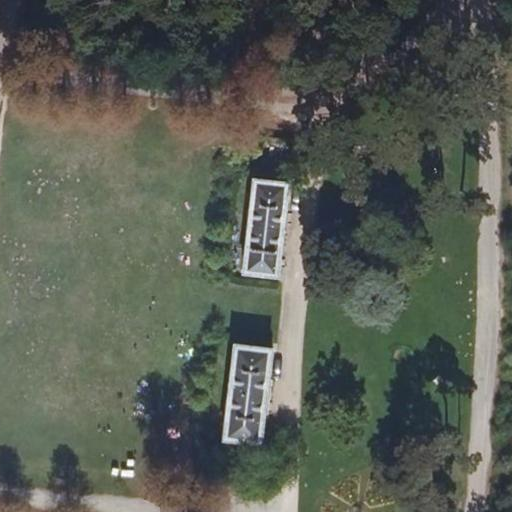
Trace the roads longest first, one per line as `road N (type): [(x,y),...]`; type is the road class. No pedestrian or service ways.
road 1 (track): [(476,511),(488,281),(487,0)]
road 2 (track): [(285,511),(322,110)]
road 3 (track): [(0,70),(322,110)]
road 4 (track): [(322,110),(452,0)]
road 5 (track): [(150,511),(0,497)]
